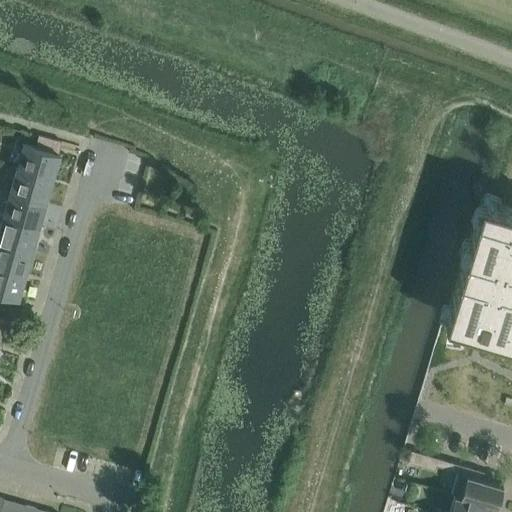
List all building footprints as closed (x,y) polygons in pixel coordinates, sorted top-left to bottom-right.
[(60,153),(23,143),(16,167),(54,178),(60,153)] [(47,201),(54,178),(16,167),(9,191),(47,201)] [(40,225),(47,201),(9,191),(2,214),(40,225)] [(511,205),(482,196),(446,318),(471,326),(471,328),(486,333),(487,330),(511,338),(511,205)] [(0,239),(33,249),(40,225),(2,214),(0,222),(0,239)] [(0,265),(27,273),(33,249),(0,239),(0,265)] [(0,291),(20,297),(27,273),(0,265),(0,291)] [(420,463),(424,452),(411,448),(408,460),(420,463)] [(432,467),(436,455),(424,452),(420,463),(432,467)] [(448,459),(436,455),(432,467),(436,468),(437,464),(446,466),(448,459)] [(458,470),(460,463),(448,459),(446,466),(458,470)] [(470,472),(472,466),(460,463),(458,470),(467,473),(468,472),(470,472)] [(484,470),(472,466),(470,472),(482,476),(484,470)] [(458,470),(452,491),(455,492),(461,494),(460,496),(490,505),(496,506),(503,482),(482,476),(470,472),(468,472),(467,473),(458,470)] [(488,511),(490,505),(460,496),(461,494),(455,492),(449,511),(488,511)] [(0,511),(11,511),(15,500),(4,497),(0,510),(0,511)] [(23,511),(26,503),(15,500),(11,511),(23,511)] [(34,511),(37,506),(26,503),(23,511),(34,511)]
